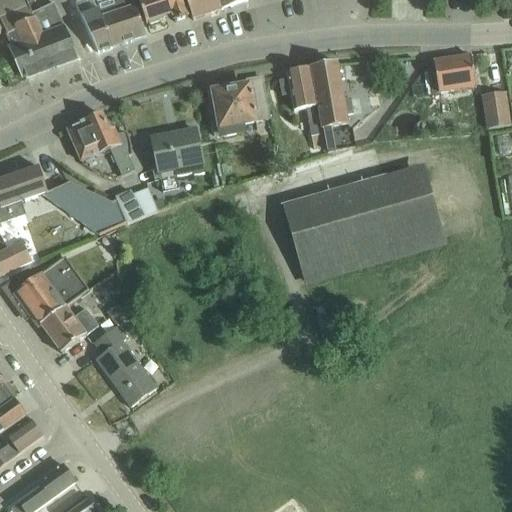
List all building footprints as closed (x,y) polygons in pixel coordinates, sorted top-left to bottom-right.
[(78,62),(68,38),(64,29),(54,6),(52,7),(48,0),(25,0),(0,0),(0,21),(7,37),(5,37),(11,49),(26,81),(78,62)] [(77,0),(73,2),(79,14),(85,26),(98,55),(99,55),(112,50),(102,19),(97,5),(94,0),(86,0),(79,4),(77,0)] [(102,19),(112,50),(146,39),(135,8),(131,0),(103,0),(105,3),(97,5),(102,19)] [(136,0),(145,25),(172,16),(175,24),(187,20),(180,0),(136,0)] [(222,12),(216,0),(185,0),(193,22),(222,12)] [(216,0),(222,12),(248,3),(246,0),(216,0)] [(433,63),(438,95),(476,89),(471,57),(433,63)] [(337,66),(311,71),(321,127),(322,132),(348,127),(347,120),(353,119),(350,102),(344,103),(337,66)] [(288,82),(279,83),(282,98),(290,96),(293,113),(306,110),(314,151),(325,149),(324,142),(323,136),(322,132),(321,127),(311,71),(286,76),(288,82)] [(241,127),(270,121),(263,80),(247,83),(248,88),(234,90),(233,85),(212,89),(215,108),(209,109),(215,140),(243,135),(241,127)] [(130,145),(129,140),(127,136),(123,135),(116,137),(113,131),(109,133),(102,117),(67,132),(81,164),(109,151),(122,179),(135,173),(128,158),(131,157),(131,151),(130,145)] [(194,177),(204,175),(195,131),(151,141),(159,176),(175,173),(176,179),(193,175),(194,177)] [(351,131),(323,136),(324,142),(325,149),(326,149),(327,156),(354,150),(354,149),(351,131)] [(511,134),(495,136),(498,156),(511,154),(511,134)] [(128,227),(146,220),(131,194),(118,202),(119,202),(111,205),(69,185),(47,195),(39,169),(0,182),(0,229),(2,229),(0,224),(25,216),(21,204),(41,197),(99,238),(126,226),(128,227)] [(285,208),(306,284),(443,245),(421,170),(285,208)] [(31,264),(22,243),(10,249),(20,269),(31,264)] [(0,253),(0,278),(20,269),(10,249),(0,253)] [(41,328),(65,309),(65,310),(89,293),(64,260),(41,277),(40,276),(36,279),(30,270),(5,281),(15,295),(13,296),(16,299),(10,303),(21,319),(27,314),(38,330),(41,328)] [(107,315),(117,328),(127,320),(117,307),(107,315)] [(85,312),(73,321),(65,309),(41,328),(61,356),(86,338),(86,337),(97,329),(85,312)] [(317,323),(321,337),(342,331),(338,317),(317,323)] [(96,363),(130,411),(156,392),(122,345),(126,342),(118,330),(94,347),(102,358),(96,363)] [(0,387),(0,434),(25,416),(4,385),(0,387)] [(25,416),(0,434),(0,436),(4,442),(8,439),(12,444),(0,452),(0,469),(43,439),(25,416)] [(13,511),(37,511),(75,484),(62,466),(39,483),(43,489),(13,511)] [(95,511),(86,499),(69,511),(95,511)]
